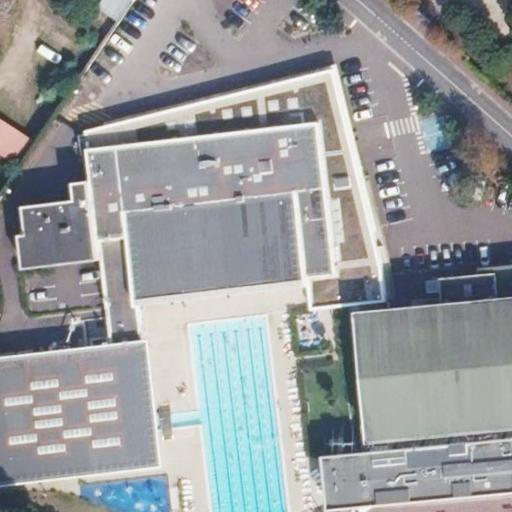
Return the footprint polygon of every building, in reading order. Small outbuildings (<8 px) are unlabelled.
[(144,0),(106,0),(101,10),(124,27),(144,0)] [(115,248),(147,244),(155,303),(309,283),(313,310),(382,301),(336,73),(99,126),(108,194),(115,248)] [(0,115),(0,150),(18,161),(33,134),(0,115)] [(97,205),(44,212),(48,246),(36,248),(40,280),(118,270),(115,248),(108,194),(95,196),(97,205)] [(128,348),(0,364),(0,494),(177,472),(155,303),(147,244),(115,248),(118,270),(128,348)] [(442,307),(358,315),(373,462),(334,466),(338,511),(402,511),(511,501),(511,270),(496,272),(496,274),(440,279),(442,307)]
